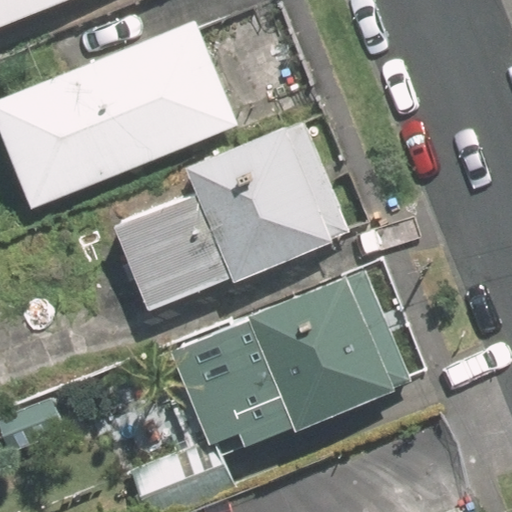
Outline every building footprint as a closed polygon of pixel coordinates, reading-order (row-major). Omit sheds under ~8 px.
[(0,0),(0,21),(56,0),(0,0)] [(249,121),(209,15),(7,91),(47,197),(249,121)] [(161,300),(245,272),(362,232),(322,115),(205,155),(215,185),(131,214),(161,300)] [(263,439),(312,418),(315,424),(425,376),(374,259),(184,341),(227,438),(257,425),(263,439)] [(199,437),(140,466),(162,511),(183,511),(247,481),(233,452),(211,462),(199,437)]
